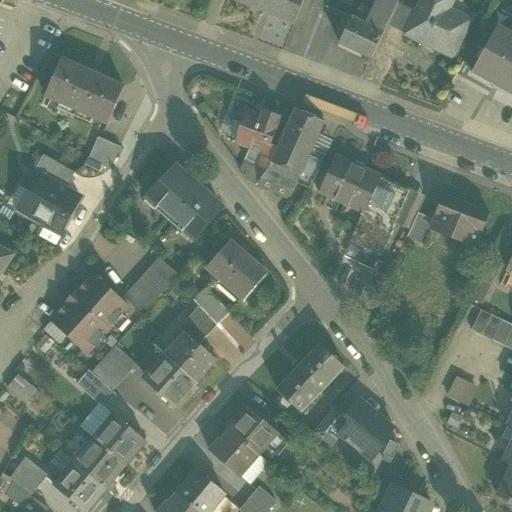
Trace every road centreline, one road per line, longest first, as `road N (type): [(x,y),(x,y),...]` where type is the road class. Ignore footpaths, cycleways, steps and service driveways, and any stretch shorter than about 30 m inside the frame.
road 1 (residential): [(504,163),(170,39)]
road 2 (residential): [(318,294),(120,511)]
road 3 (residential): [(170,104),(74,253),(0,337)]
road 4 (residential): [(463,511),(395,394),(318,294)]
road 5 (residential): [(318,294),(170,104)]
